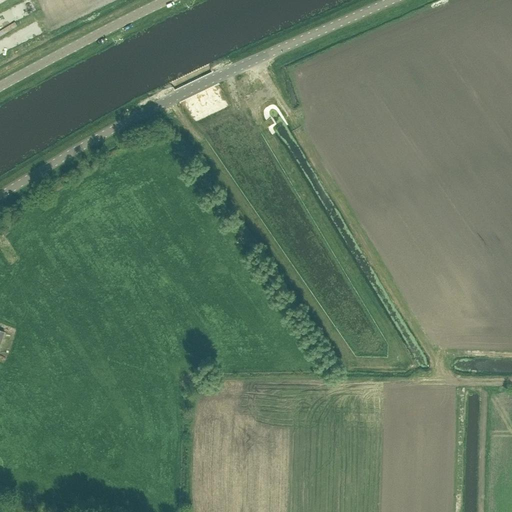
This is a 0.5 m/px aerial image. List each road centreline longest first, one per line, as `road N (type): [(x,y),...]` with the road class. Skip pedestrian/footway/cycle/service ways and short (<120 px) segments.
road 1 (tertiary): [(0,195),(152,108),(392,0)]
road 2 (tertiary): [(164,0),(0,83)]
